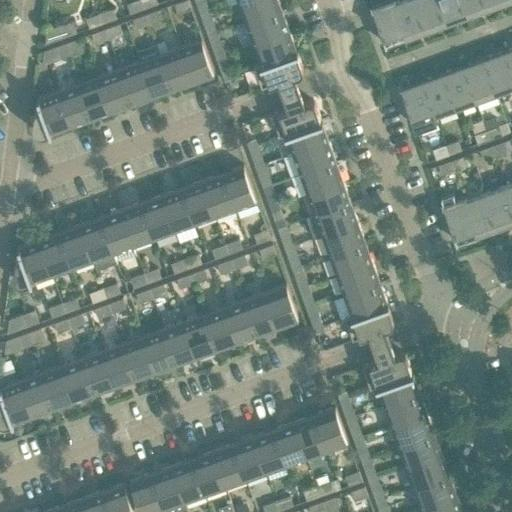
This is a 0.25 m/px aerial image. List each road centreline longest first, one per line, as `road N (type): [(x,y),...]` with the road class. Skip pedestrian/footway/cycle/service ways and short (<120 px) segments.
road 1 (residential): [(0,480),(445,328)]
road 2 (residential): [(5,192),(335,76)]
road 3 (residential): [(445,328),(360,86),(335,76)]
road 4 (residential): [(5,192),(30,0)]
